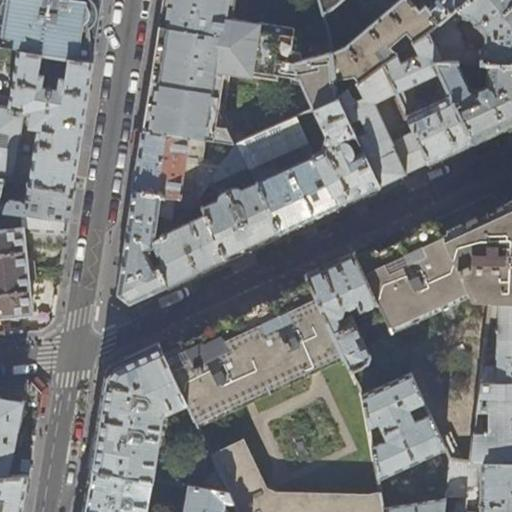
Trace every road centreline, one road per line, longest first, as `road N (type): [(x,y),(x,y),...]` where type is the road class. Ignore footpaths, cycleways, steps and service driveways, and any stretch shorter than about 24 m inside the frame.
road 1 (residential): [(78,348),(511,161)]
road 2 (residential): [(78,348),(133,0)]
road 3 (residential): [(52,511),(78,348)]
